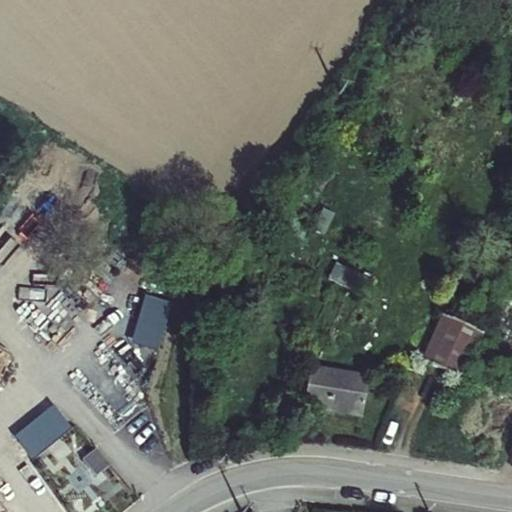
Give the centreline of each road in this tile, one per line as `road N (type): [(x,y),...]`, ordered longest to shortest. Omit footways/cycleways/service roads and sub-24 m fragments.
road 1 (track): [(374,0),(166,322),(179,508)]
road 2 (tertiary): [(174,511),(231,483),(302,472),(511,500)]
